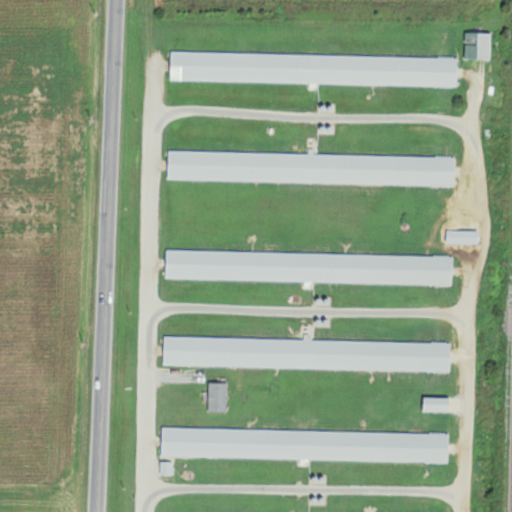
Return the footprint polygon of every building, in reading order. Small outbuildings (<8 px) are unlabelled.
[(468,31),(493,32),(493,51),(467,50),(468,31)] [(173,50),(458,57),(457,84),(172,77),(173,50)] [(171,149),(456,156),(455,184),(170,177),(171,149)] [(450,229),(481,230),(481,242),(450,241),(450,229)] [(168,248),(454,255),(453,282),(167,276),(168,248)] [(166,335),(451,341),(451,369),(165,362),(166,335)] [(228,382),(228,409),(211,409),(211,381),(228,382)] [(427,396),(453,397),(453,410),(427,409),(427,396)] [(164,426),(450,432),(449,460),(163,453),(164,426)] [(163,460),(175,461),(175,473),(163,472),(163,460)]
